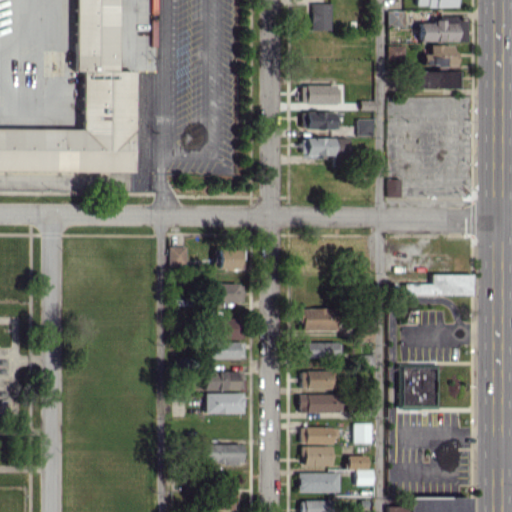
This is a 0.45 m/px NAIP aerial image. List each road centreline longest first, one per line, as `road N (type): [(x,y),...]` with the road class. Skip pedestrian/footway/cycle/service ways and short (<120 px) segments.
road 1 (primary): [(497,511),(498,0)]
road 2 (residential): [(51,213),(50,511)]
road 3 (residential): [(269,215),(268,511)]
road 4 (residential): [(0,213),(269,215)]
road 5 (residential): [(269,215),(511,217)]
road 6 (residential): [(269,0),(269,215)]
